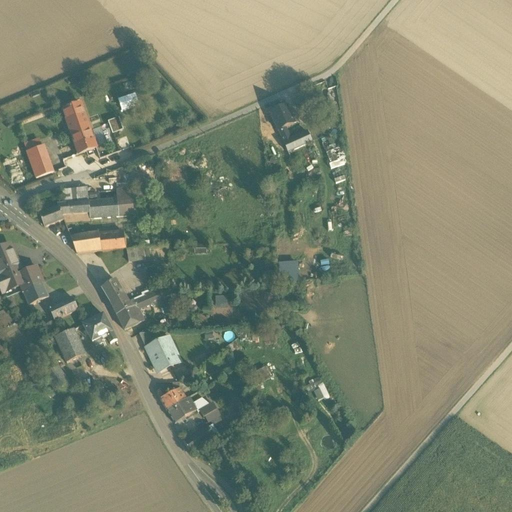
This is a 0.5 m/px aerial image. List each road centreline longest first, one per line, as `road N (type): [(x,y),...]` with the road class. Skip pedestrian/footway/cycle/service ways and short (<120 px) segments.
road 1 (unclassified): [(3,206),(321,77),(396,0)]
road 2 (tertiary): [(3,206),(72,264),(101,302),(166,434),(221,511)]
road 3 (track): [(511,347),(365,511)]
